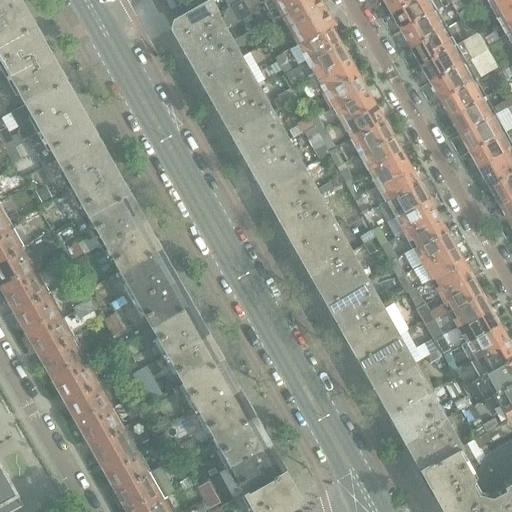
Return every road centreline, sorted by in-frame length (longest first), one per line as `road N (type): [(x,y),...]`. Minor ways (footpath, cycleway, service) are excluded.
road 1 (secondary): [(372,490),(105,18)]
road 2 (secondary): [(90,27),(352,501)]
road 3 (residential): [(349,0),(511,288)]
road 4 (residential): [(86,511),(0,358)]
